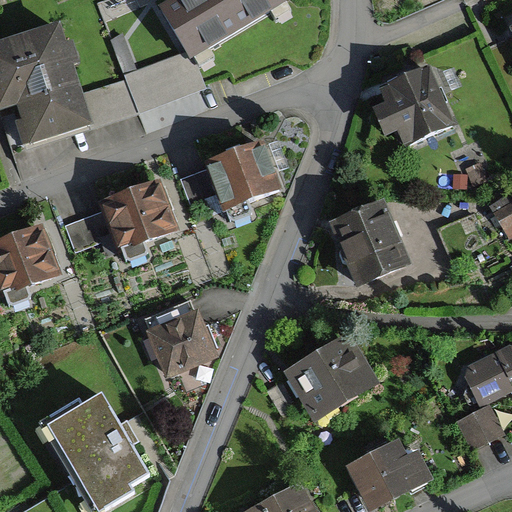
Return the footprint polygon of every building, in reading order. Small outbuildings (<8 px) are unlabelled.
[(278,0),(182,0),(153,17),(183,70),(285,12),(278,0)] [(61,21),(0,40),(0,103),(16,152),(96,126),(61,21)] [(384,116),(369,123),(376,140),(391,134),(398,149),(447,127),(425,78),(377,100),(384,116)] [(261,149),(207,169),(222,209),(276,188),(261,149)] [(185,227),(165,174),(97,200),(117,253),(185,227)] [(511,238),(511,207),(507,199),(487,211),(507,241),(511,238)] [(404,268),(378,204),(325,226),(351,289),(404,268)] [(33,229),(0,242),(0,307),(56,286),(33,229)] [(201,306),(147,327),(167,377),(220,357),(201,306)] [(346,335),(289,369),(319,420),(377,386),(346,335)] [(511,348),(471,369),(468,378),(481,404),(511,389),(509,383),(511,381),(511,348)] [(97,398),(35,432),(80,511),(106,511),(148,489),(97,398)] [(485,412),(454,427),(467,453),(497,438),(485,412)] [(354,468),(376,507),(426,479),(413,455),(403,461),(394,445),(354,468)] [(309,511),(299,491),(256,511),(309,511)]
